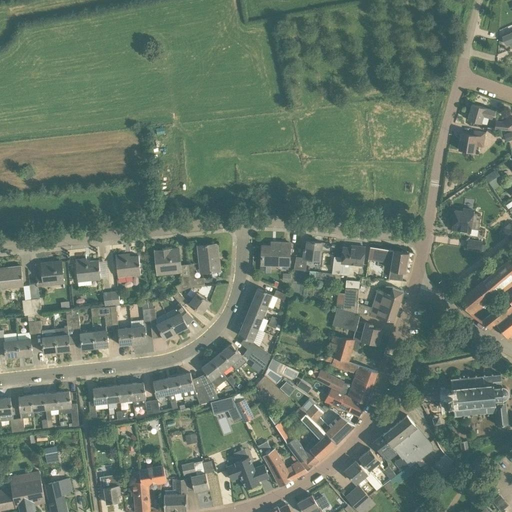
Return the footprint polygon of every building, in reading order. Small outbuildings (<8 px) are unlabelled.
[(506,45),(511,42),(511,32),(503,37),(506,45)] [(483,116),(492,118),(494,110),(472,104),(467,119),(481,123),(483,116)] [(511,116),(503,122),(496,121),(495,129),(509,130),(511,128),(511,116)] [(483,147),(484,141),(485,133),(475,131),(475,135),(461,133),(459,150),(474,152),(475,146),(483,147)] [(511,131),(503,134),(506,142),(511,140),(511,131)] [(34,174),(31,170),(28,165),(21,171),(27,180),(34,174)] [(485,176),(494,189),(504,182),(495,169),(485,176)] [(473,210),(465,209),(465,212),(455,210),(453,226),(456,226),(455,230),(452,229),(452,230),(470,232),(471,228),(478,230),(481,214),(473,213),(473,210)] [(510,239),(511,237),(511,221),(510,223),(504,227),(505,228),(503,230),(510,239)] [(481,250),(483,242),(468,240),(467,248),(481,250)] [(294,269),(306,271),(307,259),(319,260),(321,242),(307,241),(306,249),(304,249),(303,257),(296,256),(294,269)] [(289,264),(290,243),(277,242),(276,246),(262,246),(261,265),(270,265),(270,263),(289,264)] [(197,246),(200,273),(220,270),(218,260),(216,260),(215,244),(197,246)] [(332,273),(318,272),(317,272),(316,278),(334,280),(335,273),(349,275),(350,266),(355,267),(356,264),(363,264),(364,247),(355,246),(354,248),(343,247),(342,258),(334,257),(332,273)] [(391,263),(390,270),(405,273),(409,253),(370,247),(368,254),(384,257),(384,262),(391,263)] [(179,248),(166,250),(166,251),(162,252),(162,250),(155,251),(157,275),(181,272),(179,248)] [(141,275),(139,256),(127,257),(126,254),(115,255),(118,277),(141,275)] [(101,279),(99,260),(87,262),(86,258),(75,260),(78,282),(101,279)] [(489,328),(490,328),(511,310),(511,260),(510,258),(459,301),(470,313),(500,288),(509,300),(481,322),(489,328)] [(64,283),(61,261),(41,263),(43,276),(37,277),(38,286),(46,286),(46,285),(64,283)] [(188,264),(189,275),(191,287),(205,285),(204,278),(195,278),(193,264),(188,264)] [(10,269),(0,270),(0,288),(23,286),(23,287),(21,266),(10,267),(10,269)] [(191,287),(189,275),(181,276),(182,283),(175,286),(178,293),(179,292),(191,287)] [(345,288),(359,289),(359,281),(346,280),(345,288)] [(386,287),(384,292),(377,289),(372,308),(358,303),(359,289),(345,288),(345,294),(343,309),(356,312),(360,313),(394,321),(403,291),(393,287),(386,287)] [(253,300),(268,306),(273,294),(264,290),(258,288),(253,300)] [(284,300),(284,298),(286,294),(276,290),(274,296),(284,300)] [(112,306),(116,305),(120,305),(119,291),(111,292),(112,306)] [(110,306),(112,306),(111,292),(103,293),(105,307),(110,306)] [(179,292),(178,293),(173,295),(180,303),(182,306),(187,302),(179,292)] [(210,302),(196,293),(189,304),(202,313),(210,302)] [(31,299),(33,315),(34,315),(41,314),(40,298),(31,299)] [(24,316),(28,315),(33,315),(31,299),(22,300),(24,316)] [(248,312),(263,318),(268,306),(253,300),(248,312)] [(182,306),(180,303),(175,307),(176,308),(166,314),(168,318),(176,333),(188,327),(186,323),(192,317),(182,306)] [(116,305),(112,306),(110,306),(112,325),(118,324),(116,305)] [(110,306),(105,307),(91,308),(92,317),(104,316),(106,326),(112,325),(110,306)] [(356,312),(343,309),(337,307),(332,325),(356,330),(354,339),(339,336),(361,342),(362,340),(378,345),(381,329),(372,327),(372,324),(358,321),(360,313),(356,312)] [(55,335),(57,352),(70,351),(68,330),(74,329),(73,317),(72,310),(66,311),(67,325),(64,325),(64,327),(54,329),(55,335)] [(243,323),(258,329),(263,318),(248,312),(243,323)] [(511,313),(497,325),(506,337),(511,332),(511,313)] [(164,339),(176,333),(168,318),(157,324),(164,339)] [(244,338),(252,341),(253,341),(258,329),(243,323),(238,335),(244,338)] [(146,342),(144,325),(131,327),(133,344),(146,342)] [(120,345),(133,344),(131,327),(118,328),(120,345)] [(3,330),(0,330),(0,345),(5,345),(6,358),(19,356),(17,339),(16,333),(4,334),(3,330)] [(93,331),(95,348),(108,346),(106,330),(93,331)] [(82,349),(95,348),(93,331),(80,333),(82,349)] [(44,353),(57,352),(55,335),(42,337),(44,353)] [(328,355),(343,360),(347,361),(351,348),(359,352),(361,342),(339,336),(339,337),(333,336),(331,342),(330,342),(326,355),(328,355)] [(32,355),(30,338),(17,339),(19,356),(32,355)] [(253,341),(252,341),(247,349),(256,355),(267,363),(271,355),(253,341)] [(222,352),(232,364),(242,356),(236,348),(236,349),(232,343),(222,352)] [(264,369),(267,363),(256,355),(247,349),(244,354),(264,369)] [(212,359),(222,372),(232,364),(222,352),(212,359)] [(347,361),(343,360),(328,355),(326,355),(328,355),(326,361),(332,363),(331,365),(356,373),(355,377),(373,384),(378,371),(347,361)] [(217,387),(224,381),(218,375),(222,372),(212,359),(202,368),(209,378),(201,382),(211,401),(218,399),(213,388),(217,387)] [(282,364),(273,360),(269,366),(278,370),(282,364)] [(331,387),(339,391),(366,403),(373,384),(355,377),(351,388),(343,384),(344,381),(320,370),(315,379),(328,386),(328,385),(331,387)] [(178,376),(181,391),(182,396),(191,395),(196,396),(199,404),(211,401),(201,382),(193,386),(190,373),(178,376)] [(503,386),(502,386),(500,374),(493,375),(492,373),(459,376),(459,378),(451,379),(452,387),(445,388),(445,393),(443,393),(444,403),(446,403),(447,408),(454,407),(454,416),(463,415),(463,417),(488,415),(488,412),(495,412),(496,425),(508,424),(506,401),(503,402),(503,399),(505,398),(507,397),(508,396),(509,394),(509,392),(508,390),(508,389),(506,387),(504,386),(503,386)] [(227,378),(232,384),(236,381),(231,375),(227,378)] [(174,393),(181,391),(178,376),(165,378),(169,394),(171,401),(176,400),(174,393)] [(156,397),(169,394),(165,378),(153,381),(154,388),(156,397)] [(154,413),(151,400),(145,401),(145,398),(146,398),(145,389),(144,382),(131,384),(133,399),(134,407),(146,406),(147,414),(154,413)] [(118,385),(120,401),(125,400),(133,399),(131,384),(118,385)] [(289,395),(292,392),(284,384),(280,388),(289,395)] [(106,387),(108,402),(108,414),(114,414),(113,407),(117,407),(116,401),(120,401),(118,385),(106,387)] [(108,402),(106,387),(93,388),(94,395),(93,395),(94,404),(108,402)] [(339,391),(331,387),(324,402),(338,409),(340,406),(360,416),(366,405),(365,405),(366,403),(339,391)] [(71,412),(73,426),(79,426),(77,403),(71,404),(70,397),(69,391),(56,392),(58,408),(59,414),(71,412)] [(44,393),(46,409),(47,419),(48,427),(53,427),(51,409),(58,408),(56,392),(44,393)] [(235,404),(245,422),(255,417),(245,398),(244,398),(241,392),(232,396),(235,403),(235,404)] [(33,411),(46,409),(44,393),(31,395),(33,411)] [(19,403),(20,412),(33,411),(31,395),(19,396),(19,403)] [(0,414),(13,413),(12,404),(11,404),(11,397),(0,398),(0,414)] [(151,400),(154,413),(160,412),(158,399),(151,400)] [(214,413),(224,411),(221,399),(211,401),(214,413)] [(336,443),(345,434),(355,424),(340,415),(339,415),(336,418),(333,421),(329,425),(320,417),(324,413),(315,405),(307,413),(318,423),(324,429),(336,443)] [(308,470),(328,451),(336,443),(324,429),(318,423),(307,413),(300,406),(295,412),(301,418),(315,434),(303,449),(301,446),(295,437),(294,438),(292,434),(295,432),(285,419),(281,421),(279,417),(279,416),(276,411),(269,415),(275,425),(286,442),(295,453),(299,460),(308,470)] [(441,421),(439,413),(432,415),(434,423),(441,421)] [(396,475),(390,480),(383,486),(390,494),(405,482),(410,478),(408,476),(420,467),(419,465),(416,462),(433,449),(432,445),(430,442),(407,415),(383,434),(398,452),(401,457),(403,459),(404,458),(409,465),(402,470),(396,475)] [(161,420),(144,420),(145,431),(161,430),(161,420)] [(90,440),(94,439),(101,438),(99,428),(93,429),(88,430),(90,440)] [(197,442),(195,433),(185,435),(187,444),(197,442)] [(388,460),(398,452),(383,434),(374,441),(388,460)] [(468,448),(467,441),(460,442),(461,450),(468,448)] [(59,460),(56,446),(45,448),(47,462),(59,460)] [(274,449),(264,455),(280,486),(292,479),(292,478),(291,479),(281,460),(274,449)] [(362,462),(369,471),(380,462),(381,461),(370,449),(359,458),(362,462)] [(308,470),(299,460),(295,453),(292,455),(297,462),(294,463),(294,464),(294,465),(294,466),(294,467),(298,475),(298,476),(306,471),(308,470)] [(453,462),(445,453),(431,468),(440,476),(453,462)] [(237,464),(226,468),(231,479),(241,476),(246,489),(259,484),(258,481),(269,476),(265,465),(253,469),(249,457),(236,462),(237,464)] [(403,459),(401,457),(396,462),(402,470),(409,465),(404,458),(403,459)] [(206,472),(203,462),(203,460),(194,463),(194,462),(182,465),(184,476),(191,474),(194,491),(209,488),(206,472)] [(203,462),(206,472),(214,470),(211,461),(203,462)] [(382,486),(373,475),(369,471),(362,462),(359,465),(356,461),(345,470),(356,483),(364,476),(377,490),(382,486)] [(137,505),(137,511),(148,511),(146,485),(167,481),(164,465),(139,470),(142,484),(131,485),(132,495),(135,494),(135,505),(137,505)] [(383,470),(390,480),(396,475),(388,465),(383,470)] [(45,501),(39,470),(10,476),(12,487),(13,493),(15,507),(20,506),(20,511),(34,511),(36,511),(35,503),(45,501)] [(120,493),(119,486),(123,485),(121,475),(113,476),(113,474),(100,476),(102,488),(104,488),(107,503),(108,503),(109,504),(113,503),(113,502),(119,501),(118,493),(120,493)] [(70,479),(47,484),(52,511),(65,511),(62,495),(73,493),(70,479)] [(186,479),(176,479),(173,479),(173,489),(176,489),(177,496),(164,496),(164,511),(187,511),(186,479)] [(360,511),(373,501),(359,485),(345,497),(358,511),(360,511)] [(13,493),(12,487),(0,489),(0,508),(15,506),(15,507),(13,493)] [(321,511),(318,507),(319,506),(312,495),(297,503),(302,511),(308,511),(311,511),(321,511)] [(292,511),(286,501),(277,506),(276,503),(259,511),(292,511)]
